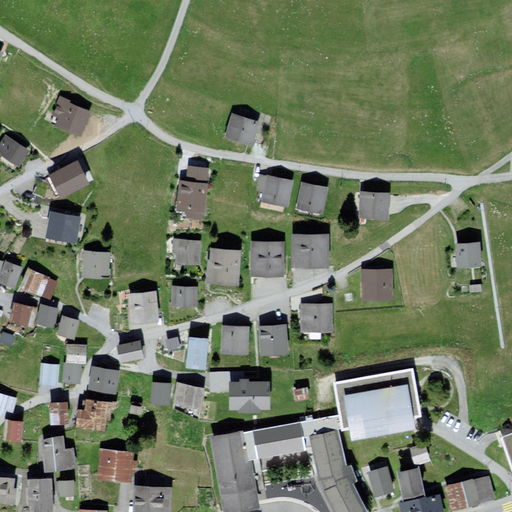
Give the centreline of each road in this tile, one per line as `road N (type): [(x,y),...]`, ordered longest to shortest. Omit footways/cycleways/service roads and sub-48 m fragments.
road 1 (residential): [(468,180),(333,276),(211,317),(114,337),(76,390),(0,419)]
road 2 (residential): [(468,180),(355,174),(217,153),(165,136),(134,113)]
road 3 (residential): [(134,113),(0,32)]
road 4 (residential): [(0,190),(134,113)]
road 5 (track): [(134,113),(185,0)]
